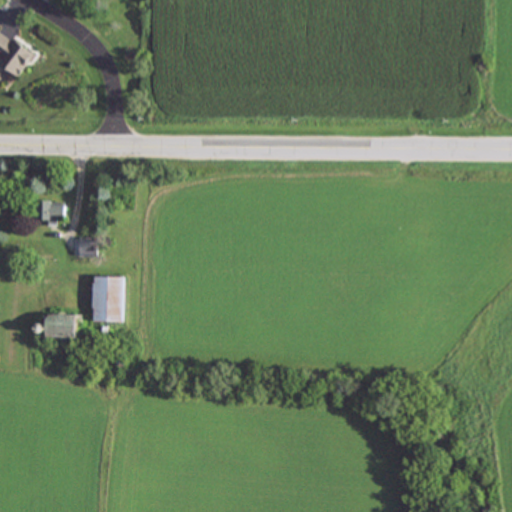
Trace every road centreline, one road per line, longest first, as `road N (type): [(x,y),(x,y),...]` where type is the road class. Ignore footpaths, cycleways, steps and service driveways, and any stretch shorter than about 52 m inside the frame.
road 1 (secondary): [(0,151),(511,154)]
road 2 (residential): [(118,152),(125,119),(112,74),(19,0)]
